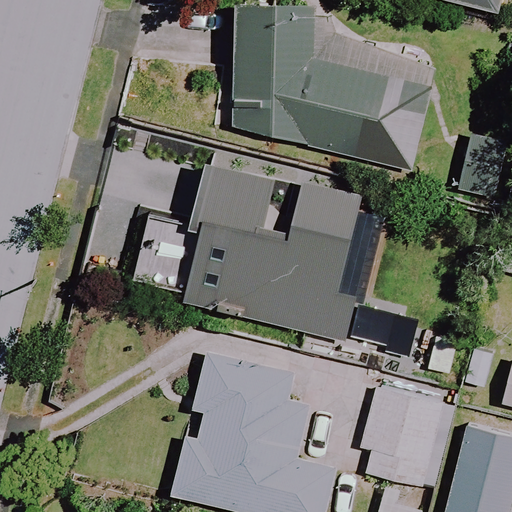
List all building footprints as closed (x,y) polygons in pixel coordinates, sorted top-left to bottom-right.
[(340,19),(259,0),(239,0),(211,123),(408,169),(428,87),(330,64),(337,32),(340,19)] [(443,0),(497,15),(500,0),(443,0)] [(359,199),(211,162),(177,300),(344,340),(354,298),(336,293),(359,199)] [(511,349),(506,348),(491,398),(511,404),(511,349)] [(312,378),(202,351),(188,407),(207,411),(200,439),(187,435),(172,494),(245,511),(322,511),(333,471),(291,461),(312,378)] [(441,404),(377,389),(357,472),(420,487),(441,404)] [(506,511),(511,485),(511,436),(461,426),(442,511),(506,511)]
